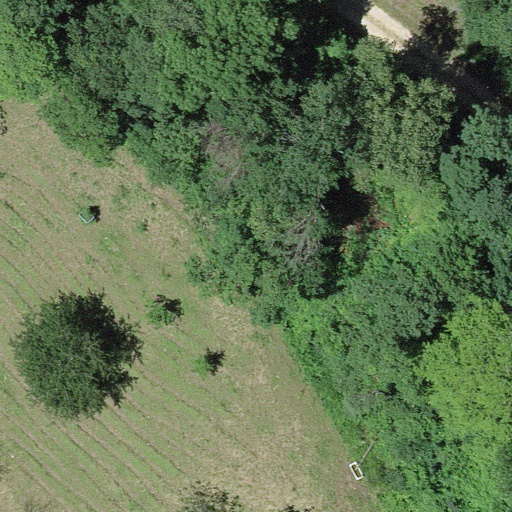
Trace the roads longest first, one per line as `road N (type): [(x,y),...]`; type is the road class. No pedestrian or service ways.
road 1 (track): [(390,511),(300,361),(135,170)]
road 2 (track): [(511,105),(341,0)]
